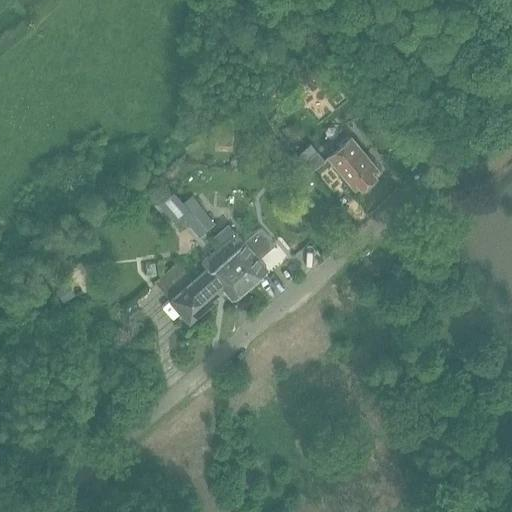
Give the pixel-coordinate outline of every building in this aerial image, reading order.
[(480,0),(474,1),(479,22),(487,16),(483,0),(480,0)] [(329,156),(342,172),(355,187),(360,184),(362,187),(376,175),(373,172),(378,169),(351,137),(329,156)] [(266,147),(281,167),(292,159),(277,139),(266,147)] [(301,165),(309,174),(325,161),(317,151),(301,165)] [(200,206),(192,212),(207,231),(214,224),(200,206)] [(207,231),(192,212),(184,219),(199,237),(207,231)] [(219,247),(249,282),(266,267),(257,257),(272,244),(259,228),(243,242),(235,233),(219,247)] [(190,324),(217,301),(211,294),(221,284),(232,297),(249,282),(219,247),(202,262),(207,269),(193,281),(178,262),(154,282),(190,324)]
